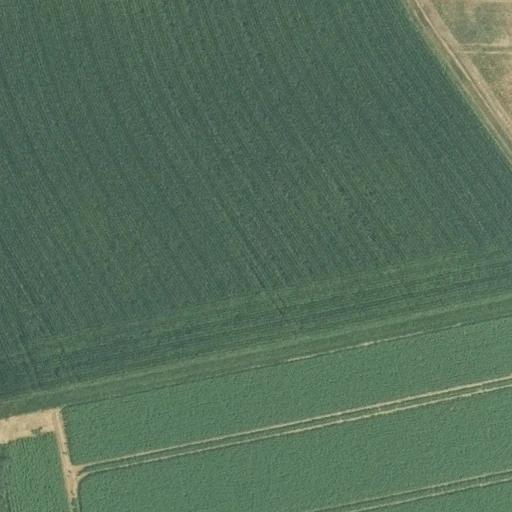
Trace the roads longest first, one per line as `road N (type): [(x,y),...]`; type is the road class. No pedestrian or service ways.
road 1 (track): [(511,309),(0,423)]
road 2 (track): [(511,156),(416,0)]
